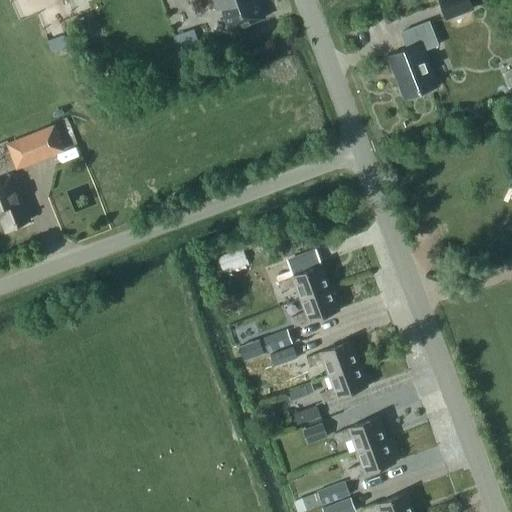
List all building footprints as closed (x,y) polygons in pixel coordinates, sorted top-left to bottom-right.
[(212,0),(217,12),(221,10),(228,30),(264,17),(258,0),(212,0)] [(429,0),(404,0),(382,8),(387,24),(432,8),(429,0)] [(438,0),(447,20),(474,9),(470,0),(438,0)] [(72,20),(80,41),(100,33),(96,21),(91,22),(88,14),(72,20)] [(389,54),(404,96),(435,86),(423,49),(437,44),(429,21),(402,31),(408,47),(389,54)] [(7,144),(16,167),(61,149),(52,127),(7,144)] [(27,221),(10,176),(0,179),(0,217),(5,229),(27,221)] [(299,254),(285,259),(289,270),(291,275),(305,270),(299,254)] [(295,284),(300,298),(330,287),(321,264),(305,270),(291,275),(277,280),(280,290),(295,284)] [(330,287),(300,298),(305,311),(290,317),(294,326),(338,310),(330,287)] [(259,339),(264,352),(291,342),(286,329),(259,339)] [(323,361),(328,374),(358,363),(350,340),(305,356),(308,366),(323,361)] [(292,346),(273,353),(254,360),(258,371),(296,358),(292,346)] [(358,363),(328,374),(333,388),(318,393),(321,402),(366,386),(358,363)] [(304,386),(287,392),(290,401),(307,395),(304,386)] [(292,413),(296,424),(319,416),(315,404),(292,413)] [(351,437),(356,450),(386,439),(377,416),(333,432),(337,443),(351,437)] [(323,422),(302,428),(306,442),(327,436),(323,422)] [(386,439),(356,450),(361,464),(347,469),(350,479),(394,463),(386,439)] [(317,491),(321,504),(348,494),(343,481),(317,491)] [(413,511),(406,492),(376,503),(376,504),(362,509),(363,511),(413,511)] [(321,508),(322,511),(352,511),(354,511),(350,498),(321,508)]
